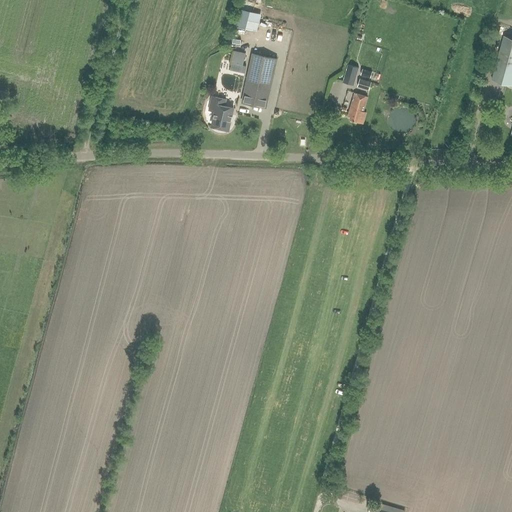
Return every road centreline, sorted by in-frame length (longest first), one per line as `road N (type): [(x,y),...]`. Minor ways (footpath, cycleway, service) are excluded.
road 1 (unclassified): [(413,162),(168,153),(0,162)]
road 2 (residential): [(413,162),(320,496)]
road 3 (track): [(84,155),(127,0)]
